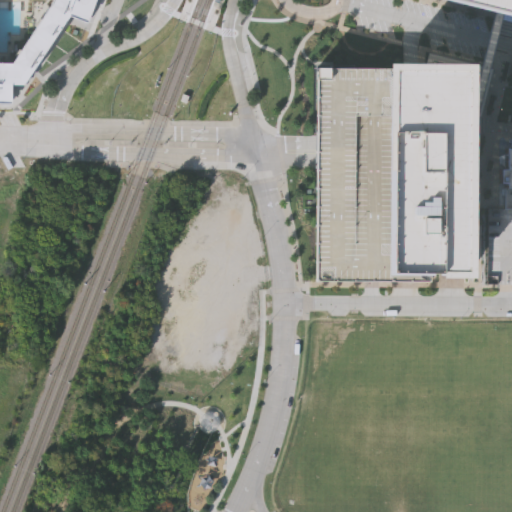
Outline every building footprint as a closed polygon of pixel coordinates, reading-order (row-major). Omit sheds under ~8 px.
[(40,56),(23,44),(50,4),(51,0),(94,0),(90,12),(88,11),(85,19),(76,16),(75,18),(68,15),(40,56)] [(511,0),(511,9),(499,6),(498,10),(495,9),(496,6),(492,5),(482,2),(481,5),(478,4),(478,1),(473,0),(463,0),(463,1),(460,0),(511,0)] [(483,69),(477,67),(492,5),(496,6),(495,9),(498,10),(483,69)] [(40,56),(22,84),(9,83),(9,102),(0,101),(0,62),(11,63),(23,44),(40,56)] [(464,129),(464,132),(461,132),(461,147),(463,148),(463,149),(469,151),(464,167),(463,168),(462,220),(463,220),(463,223),(462,223),(462,239),(463,239),(463,242),(462,242),(462,266),(463,266),(463,269),(425,269),(384,268),(385,66),(385,65),(387,65),(387,64),(426,65),(428,55),(477,67),(483,69),(473,108),(464,108),(464,114),(461,114),(461,129),(464,129)] [(385,66),(384,268),(425,269),(425,278),(311,277),(313,186),(312,186),(313,168),(312,168),(312,165),(313,165),(313,157),(313,142),(313,128),(313,76),(313,64),(368,66),(368,65),(371,65),(371,66),(385,66)] [(511,271),(504,271),(504,280),(494,280),(495,203),(511,203),(511,271)]
